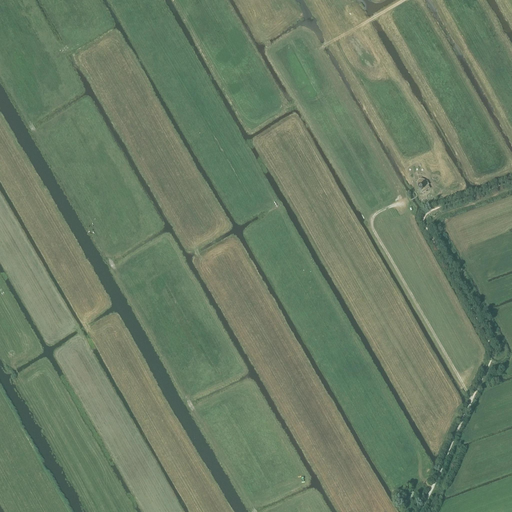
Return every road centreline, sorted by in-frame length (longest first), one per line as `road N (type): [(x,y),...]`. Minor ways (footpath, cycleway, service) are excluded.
road 1 (track): [(408,201),(376,212),(374,231),(471,399)]
road 2 (track): [(426,200),(433,188),(363,96),(309,0)]
road 3 (track): [(420,511),(475,391)]
